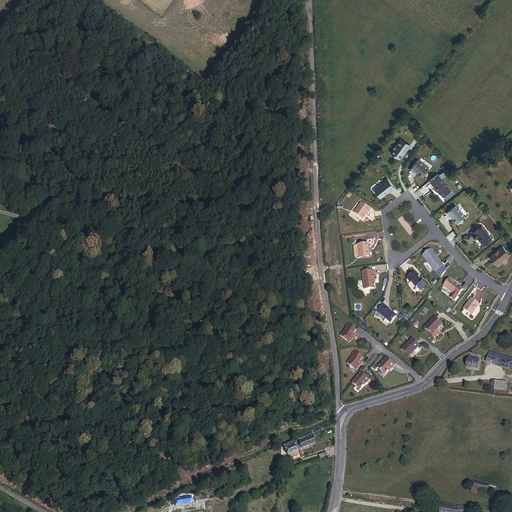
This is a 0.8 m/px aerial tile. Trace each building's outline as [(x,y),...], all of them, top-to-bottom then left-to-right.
[(405,153),(410,146),(402,139),(397,146),(396,145),(393,149),(394,150),(391,153),(400,159),(405,153)] [(429,168),(417,160),(411,169),(414,172),(415,171),(423,177),(429,168)] [(429,182),(438,192),(438,191),(443,197),(451,191),(438,175),(429,182)] [(390,192),(395,188),(387,179),(383,182),(383,183),(374,190),(380,198),(381,198),(386,194),(387,192),(389,191),(390,192)] [(371,210),(361,203),(354,213),(363,220),(367,213),(368,214),(371,210)] [(464,216),(455,206),(446,213),(449,216),(450,216),(456,223),(464,216)] [(492,239),(482,227),(472,234),(476,239),(478,238),(484,245),(492,239)] [(368,244),(358,245),(359,257),(359,258),(369,257),(368,244)] [(510,255),(503,246),(490,257),(497,267),(502,263),(501,261),(505,258),(506,259),(510,255)] [(446,270),(435,257),(436,256),(431,249),(422,256),(440,279),(446,270)] [(374,283),(373,280),(375,280),(374,275),(373,275),(372,271),(362,272),(365,290),(375,289),(374,283)] [(427,286),(423,282),(422,283),(417,277),(417,276),(414,273),(407,278),(410,282),(411,282),(416,288),(417,287),(421,291),(427,286)] [(454,301),(463,289),(449,278),(443,286),(453,294),(450,298),(454,301)] [(471,315),(479,305),(471,299),(464,309),(471,315)] [(388,309),(386,307),(383,304),(377,312),(390,323),(396,316),(388,309)] [(437,330),(442,324),(435,317),(424,328),(432,335),(437,330)] [(355,335),(353,334),(356,330),(348,324),(345,328),(346,328),(340,336),(349,343),(355,335)] [(409,357),(420,346),(412,339),(402,349),(409,357)] [(360,361),(363,357),(355,351),(352,355),(353,356),(347,364),(356,371),(362,363),(360,361)] [(511,363),(511,360),(511,358),(489,352),(486,362),(493,365),(495,358),(500,360),(497,366),(511,370),(511,363)] [(478,369),(479,362),(478,361),(478,358),(469,356),(467,368),(478,369)] [(392,369),(395,365),(387,358),(377,368),(385,374),(391,368),(392,369)] [(370,380),(361,373),(352,383),(360,390),(366,382),(367,383),(370,380)] [(506,391),(507,382),(491,381),(491,390),(495,390),(506,391)] [(315,442),(311,433),(298,439),(300,441),(298,442),(301,448),(315,442)] [(298,455),(296,450),(299,449),(295,440),(282,446),(286,455),(287,455),(289,459),(298,455)] [(488,492),(490,486),(473,482),(472,489),(488,492)] [(192,502),(191,496),(186,497),(186,494),(173,496),(174,501),(171,502),(172,505),(175,505),(175,506),(192,502)]
